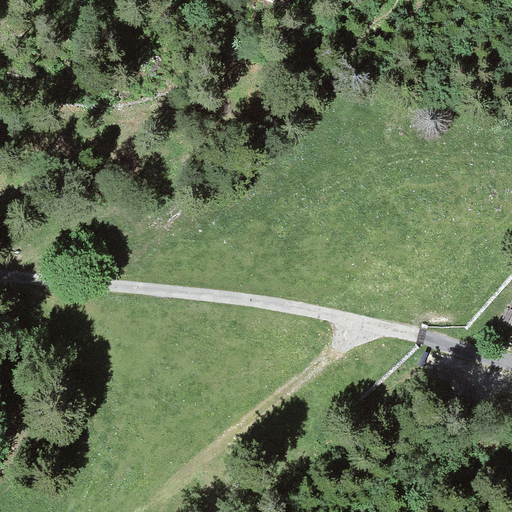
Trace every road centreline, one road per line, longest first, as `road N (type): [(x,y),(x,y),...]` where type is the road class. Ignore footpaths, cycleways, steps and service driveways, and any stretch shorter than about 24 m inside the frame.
road 1 (track): [(511,362),(330,313),(22,277)]
road 2 (track): [(216,449),(367,322)]
